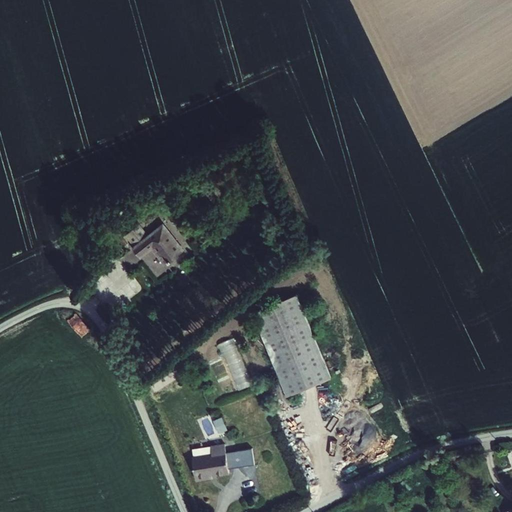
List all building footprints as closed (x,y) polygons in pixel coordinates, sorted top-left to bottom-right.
[(155,250),(168,264),(186,248),(163,224),(149,236),(138,225),(125,238),(144,259),(155,250)] [(253,319),(289,401),(332,382),(296,300),(253,319)] [(92,333),(77,317),(69,325),(83,341),(92,333)] [(224,350),(237,376),(248,370),(235,344),(224,350)] [(216,424),(221,435),(228,432),(223,421),(216,424)] [(213,457),(194,460),(197,483),(212,481),(211,479),(230,476),(226,447),(212,449),(213,457)]
